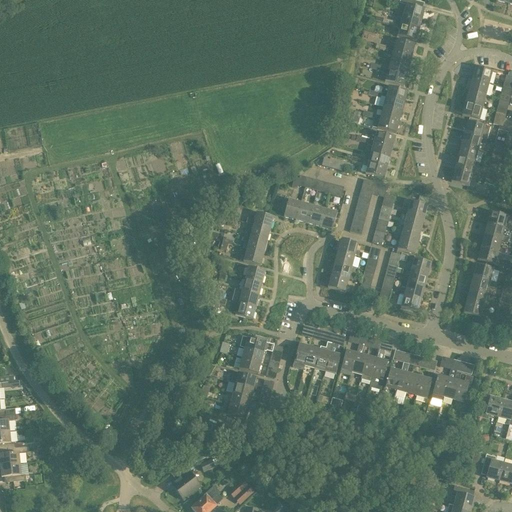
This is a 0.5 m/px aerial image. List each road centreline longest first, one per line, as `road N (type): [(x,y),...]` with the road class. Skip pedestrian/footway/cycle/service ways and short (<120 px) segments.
road 1 (residential): [(429,339),(447,267),(430,174),(429,107),(456,53)]
road 2 (residential): [(133,483),(34,386),(0,308)]
road 3 (residential): [(310,305),(310,253),(337,233),(350,190),(316,173)]
road 4 (residential): [(273,421),(298,312),(310,305)]
